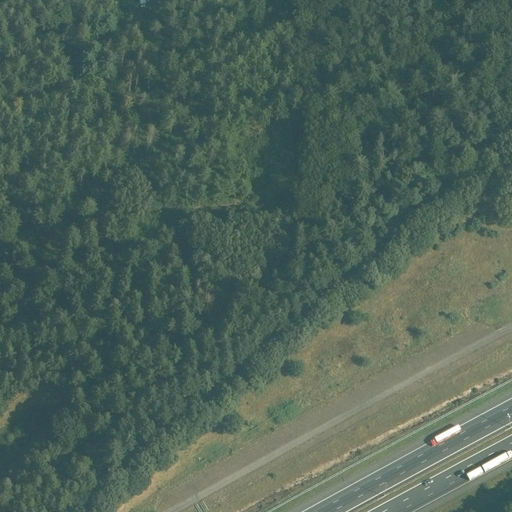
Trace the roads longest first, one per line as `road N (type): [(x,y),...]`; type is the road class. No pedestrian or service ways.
road 1 (motorway): [(511,410),(325,511)]
road 2 (motorway): [(395,511),(511,448)]
